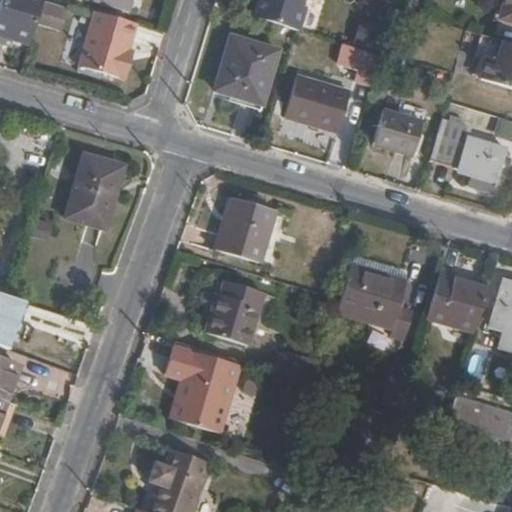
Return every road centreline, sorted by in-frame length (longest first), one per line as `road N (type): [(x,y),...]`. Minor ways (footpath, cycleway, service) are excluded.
road 1 (residential): [(187,144),(56,511)]
road 2 (residential): [(187,144),(511,240)]
road 3 (residential): [(0,88),(154,133)]
road 4 (residential): [(154,133),(195,0)]
